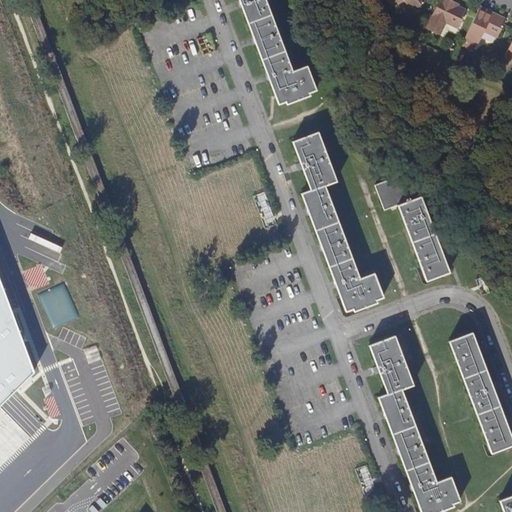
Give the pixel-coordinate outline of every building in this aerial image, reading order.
[(22,0),(214,511),(224,511),(31,0),(22,0)] [(238,0),(278,103),(285,101),(287,104),(309,95),(308,93),(315,90),(306,66),(292,71),(264,0),(238,0)] [(425,0),(386,0),(393,9),(403,0),(404,0),(413,10),(425,0)] [(438,35),(441,36),(447,24),(458,29),(465,14),(467,12),(457,7),(442,0),(440,0),(426,29),(423,36),(435,42),(438,35)] [(462,45),(474,51),(477,44),(478,45),(484,33),(497,39),(504,25),(506,21),(496,16),(496,18),(479,10),(475,19),(465,39),(462,45)] [(456,33),(458,29),(447,24),(441,36),(445,37),(448,30),(456,33)] [(511,41),(504,58),(501,65),(507,67),(510,60),(511,61),(511,41)] [(318,132),(292,142),(300,162),(296,164),(298,171),(303,169),(310,190),(301,193),(345,311),(353,308),(354,311),(377,302),(375,299),(383,297),(374,273),(359,278),(324,184),(335,180),(318,132)] [(401,175),(374,185),(384,210),(397,205),(426,280),(448,272),(420,196),(410,200),(401,175)] [(0,281),(0,404),(33,372),(0,281)] [(511,440),(471,333),(449,341),(491,453),(511,445),(511,440)] [(394,336),(369,345),(377,367),(373,368),(375,374),(379,373),(386,394),(377,397),(420,511),(428,511),(429,511),(436,511),(452,506),(451,503),(459,500),(450,477),(436,482),(401,389),(413,384),(394,336)] [(123,438),(101,459),(111,470),(133,449),(123,438)] [(511,511),(511,495),(499,500),(503,511),(511,511)]
